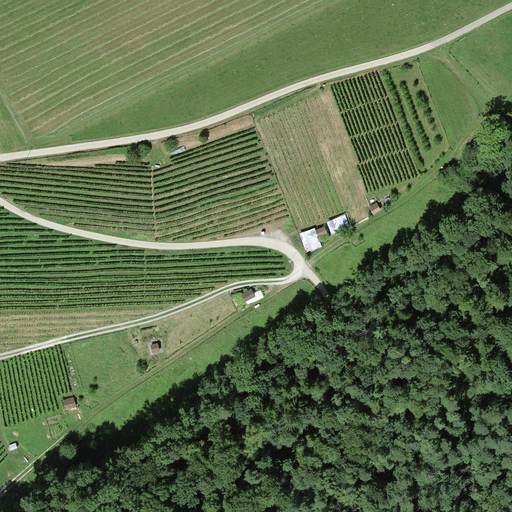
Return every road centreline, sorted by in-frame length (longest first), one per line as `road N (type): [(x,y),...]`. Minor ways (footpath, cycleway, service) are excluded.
road 1 (track): [(0,159),(191,129),(305,82),(415,52)]
road 2 (track): [(0,496),(145,375),(285,279)]
road 3 (track): [(174,511),(256,464),(321,406),(341,352),(341,320),(307,270)]
road 4 (track): [(307,270),(287,247),(258,239),(148,244),(101,237),(0,200)]
road 5 (track): [(307,270),(0,355)]
